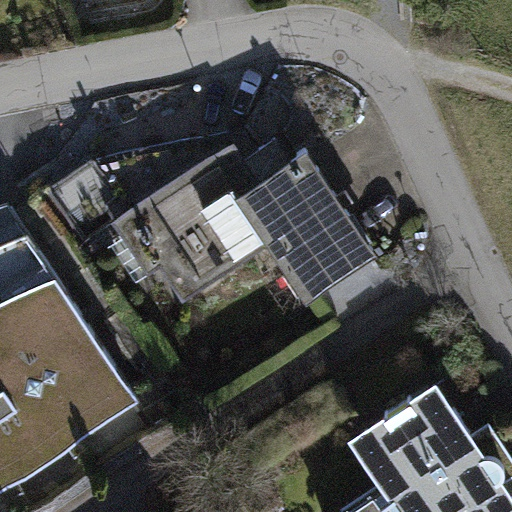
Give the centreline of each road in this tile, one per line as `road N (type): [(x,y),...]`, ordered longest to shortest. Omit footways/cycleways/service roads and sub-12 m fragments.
road 1 (residential): [(0,88),(283,31),(337,36),(378,55),(511,333)]
road 2 (unknown): [(474,255),(93,511)]
road 3 (track): [(511,92),(378,55)]
